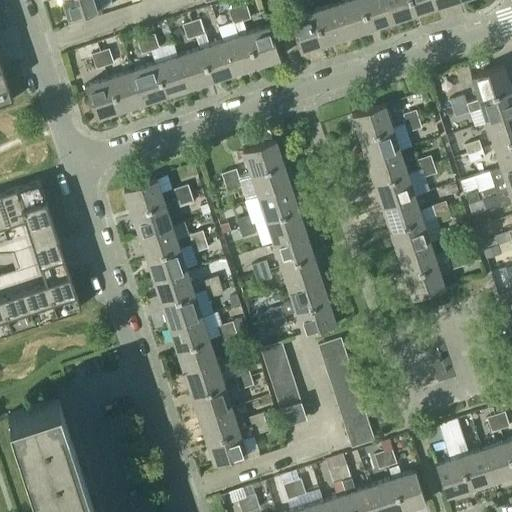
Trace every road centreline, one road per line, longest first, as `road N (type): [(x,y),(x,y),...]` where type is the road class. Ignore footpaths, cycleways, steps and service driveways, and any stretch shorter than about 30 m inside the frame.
road 1 (residential): [(73,158),(511,19)]
road 2 (residential): [(185,511),(73,158)]
road 3 (residential): [(73,158),(19,0)]
